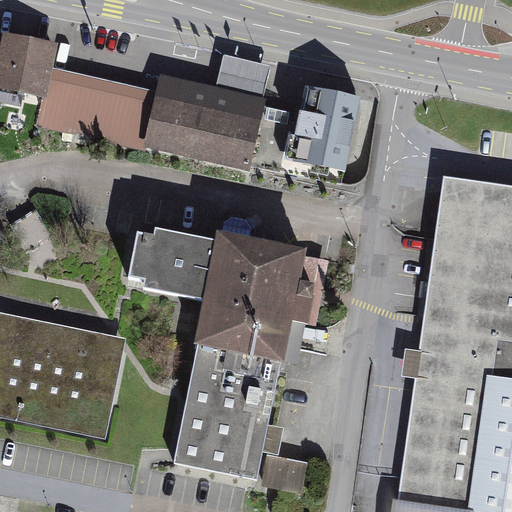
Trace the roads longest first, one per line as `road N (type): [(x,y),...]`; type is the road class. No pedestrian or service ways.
road 1 (residential): [(377,227),(54,167),(0,178)]
road 2 (residential): [(377,227),(334,511)]
road 3 (primary): [(405,56),(132,0)]
road 4 (residential): [(0,480),(164,511)]
road 5 (unclassified): [(388,146),(511,165)]
